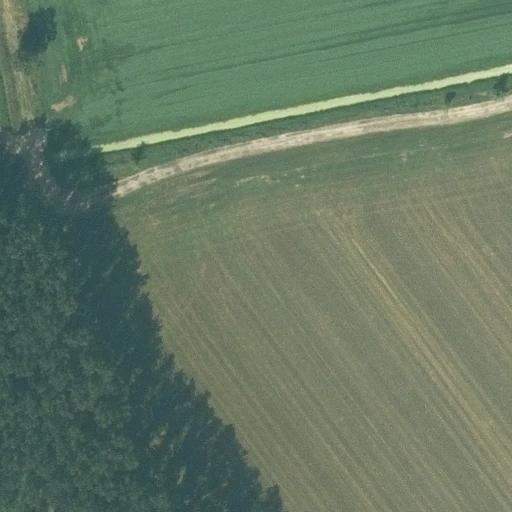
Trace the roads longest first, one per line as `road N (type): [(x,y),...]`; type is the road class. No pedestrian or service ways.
road 1 (track): [(39,186),(511,97)]
road 2 (track): [(185,511),(110,393),(73,316),(39,186)]
road 3 (track): [(33,156),(7,0)]
